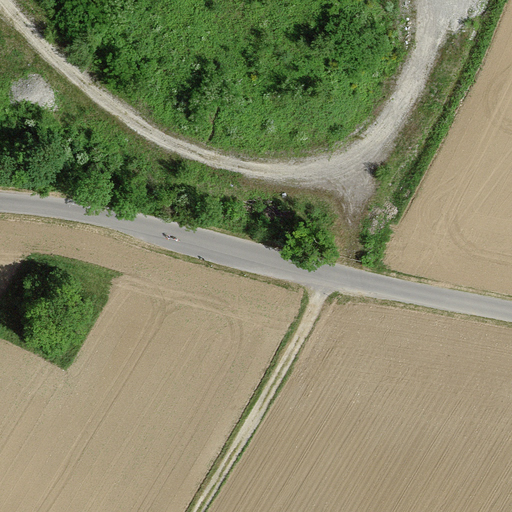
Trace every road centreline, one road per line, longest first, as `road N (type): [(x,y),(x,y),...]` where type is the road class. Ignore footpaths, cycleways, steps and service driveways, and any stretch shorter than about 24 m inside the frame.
road 1 (unclassified): [(511,311),(74,210),(0,202)]
road 2 (track): [(358,176),(248,169),(159,138),(67,70),(0,0)]
road 3 (track): [(442,0),(412,95),(358,176),(353,280)]
road 4 (track): [(197,511),(332,275)]
